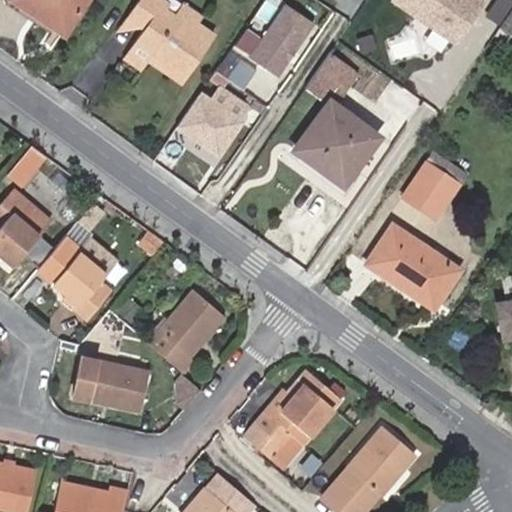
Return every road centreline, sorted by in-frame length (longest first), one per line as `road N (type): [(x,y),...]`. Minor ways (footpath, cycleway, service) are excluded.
road 1 (residential): [(305,302),(0,80)]
road 2 (residential): [(44,426),(179,448),(305,302)]
road 3 (residential): [(511,485),(482,431),(305,302)]
road 4 (unknown): [(205,418),(323,511)]
road 5 (residential): [(0,304),(52,346),(44,426)]
